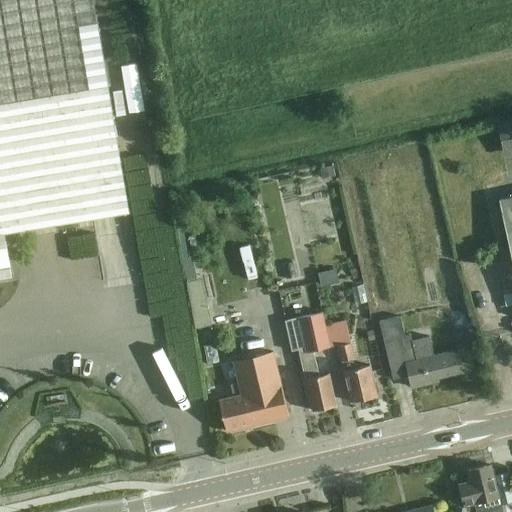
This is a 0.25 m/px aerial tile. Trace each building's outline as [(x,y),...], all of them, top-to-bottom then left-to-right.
[(0,0),(0,275),(12,274),(5,232),(13,231),(34,228),(93,218),(79,129),(114,123),(111,100),(93,0),(0,0)] [(504,158),(511,155),(511,120),(497,123),(504,158)] [(331,163),(319,166),(321,179),(334,176),(331,163)] [(511,196),(500,199),(511,256),(511,196)] [(335,268),(318,272),(321,285),(338,281),(335,268)] [(201,277),(186,280),(190,304),(206,300),(201,277)] [(359,279),(346,283),(351,301),(365,297),(359,279)] [(331,347),(326,325),(325,325),(322,311),(285,320),(291,347),(292,350),(299,349),(313,410),(336,405),(328,373),(318,375),(312,350),(330,346),(330,347),(331,347)] [(434,355),(429,336),(412,340),(410,334),(405,335),(400,316),(379,321),(393,379),(409,375),(412,387),(429,383),(429,379),(462,372),(457,349),(434,355)] [(326,325),(331,347),(338,346),(351,401),(377,395),(370,364),(355,368),(352,358),(354,358),(345,320),(326,325)] [(234,396),(220,399),(227,430),(289,416),(273,351),(234,361),(235,364),(239,382),(231,384),(234,396)] [(123,387),(128,394),(143,383),(137,376),(123,387)] [(491,464),(467,470),(470,482),(459,485),(464,506),(474,503),(476,511),(501,511),(502,511),(500,503),(511,499),(511,490),(508,473),(494,476),(491,464)]
